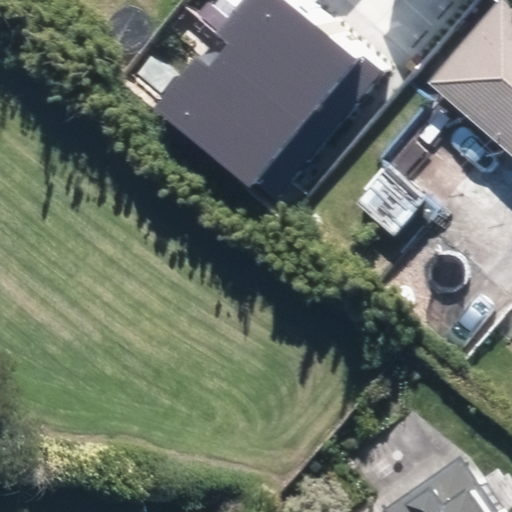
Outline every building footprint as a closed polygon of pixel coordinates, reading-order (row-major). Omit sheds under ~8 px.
[(339,105),(427,0),(266,0),(244,26),(339,105)] [(511,3),(508,0),(505,0),(433,86),(511,152),(511,3)] [(293,206),(345,141),(296,103),(245,167),(293,206)] [(430,199),(393,166),(359,205),(395,237),(430,199)] [(502,511),(466,460),(392,511),(502,511)]
